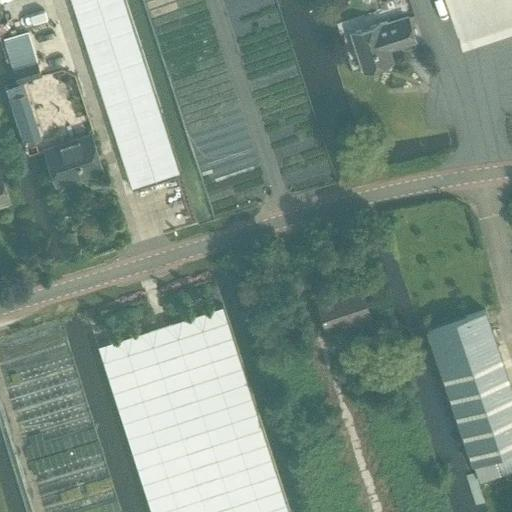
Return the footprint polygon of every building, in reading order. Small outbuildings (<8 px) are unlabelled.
[(407,15),(379,24),(379,23),(351,32),(364,69),(392,60),(388,48),(415,39),(407,15)] [(34,52),(10,59),(17,82),(41,75),(34,52)] [(24,113),(16,116),(25,143),(32,140),(40,138),(31,111),(24,113)] [(80,170),(81,173),(102,166),(91,134),(46,148),(56,178),(80,170)] [(0,201),(10,198),(0,169),(0,201)] [(316,299),(326,329),(369,315),(359,285),(316,299)] [(426,328),(457,420),(471,460),(471,462),(491,455),(498,474),(511,469),(511,393),(504,370),(484,309),(426,328)]
